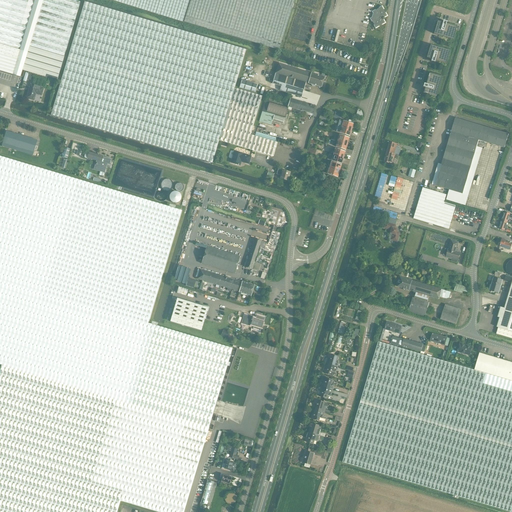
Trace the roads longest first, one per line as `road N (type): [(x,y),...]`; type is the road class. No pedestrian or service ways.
road 1 (primary): [(261,511),(414,0)]
road 2 (primary): [(400,0),(387,73),(254,511)]
road 3 (unclassified): [(289,258),(293,214),(282,200),(0,114)]
road 4 (unclassified): [(469,336),(376,311),(315,511)]
road 5 (unclassified): [(289,258),(307,260),(328,242),(393,0)]
road 6 (unclassified): [(240,511),(286,350),(289,258)]
road 7 (unclassified): [(511,151),(474,268),(469,336)]
road 8 (unclassified): [(471,19),(435,9),(398,132)]
road 9 (unclassified): [(471,19),(454,95),(511,116)]
